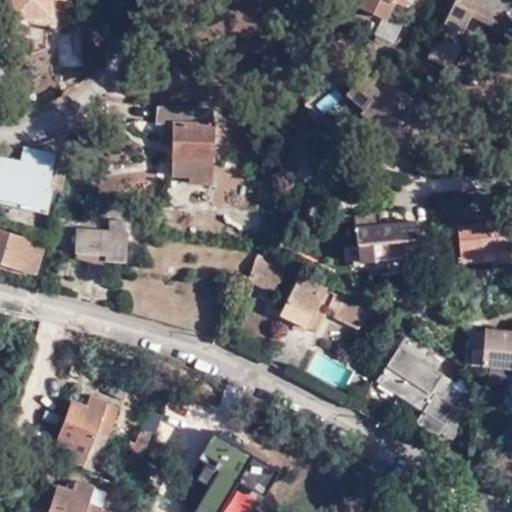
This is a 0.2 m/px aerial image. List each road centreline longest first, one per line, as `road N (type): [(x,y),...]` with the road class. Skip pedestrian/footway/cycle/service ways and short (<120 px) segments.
road 1 (residential): [(511,503),(255,350),(0,280)]
road 2 (residential): [(0,111),(12,119),(146,62),(187,0)]
road 3 (unknown): [(511,186),(285,204)]
